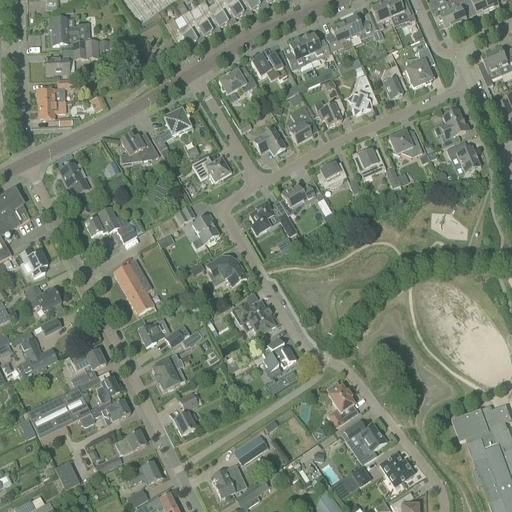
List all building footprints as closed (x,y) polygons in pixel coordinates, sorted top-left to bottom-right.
[(179,0),(114,0),(136,32),(157,16),(160,14),(164,11),(179,0)] [(212,0),(218,9),(224,20),(225,20),(231,16),(234,21),(243,16),(241,12),(233,0),(212,0)] [(259,8),(258,5),(257,5),(254,0),(233,0),(241,12),(247,8),(250,13),(259,8)] [(385,5),(383,6),(390,21),(397,18),(399,23),(407,19),(409,25),(415,22),(410,11),(407,5),(400,8),(397,0),(391,3),(390,1),(384,4),(385,5)] [(453,2),(446,5),(450,13),(456,27),(467,23),(464,16),(469,14),(464,0),(463,0),(456,0),(453,2)] [(463,0),(464,0),(469,14),(475,12),(478,18),(488,13),(482,0),(463,0)] [(501,0),(503,4),(503,3),(501,0),(482,0),(488,13),(499,8),(496,2),(500,0),(501,0)] [(228,25),(225,20),(224,20),(218,9),(210,13),(205,5),(197,9),(202,18),(209,29),(215,25),(219,30),(228,25)] [(373,20),(366,23),(372,36),(372,37),(372,36),(376,44),(383,41),(379,33),(383,31),(381,26),(384,25),(383,24),(390,21),(383,6),(382,7),(381,5),(375,8),(376,9),(370,12),(373,20)] [(445,32),(456,27),(450,13),(446,5),(431,12),(432,15),(437,28),(443,26),(445,32)] [(181,18),(186,15),(182,9),(177,12),(181,18)] [(212,34),(209,29),(202,18),(194,22),(189,14),(186,15),(181,18),(186,27),(193,38),(200,34),(203,40),(212,34)] [(159,19),(157,16),(136,32),(133,34),(136,39),(144,33),(143,31),(159,19)] [(349,21),(342,24),(350,42),(352,48),(361,45),(360,42),(372,37),(372,36),(366,23),(364,19),(366,23),(358,26),(355,20),(350,23),(349,21)] [(84,45),(86,45),(85,26),(77,27),(77,30),(66,30),(65,22),(48,23),(49,34),(53,33),(54,39),(52,39),(53,48),(61,48),(61,54),(73,54),(85,53),(84,45)] [(196,43),(193,38),(186,27),(178,32),(173,23),(165,28),(177,48),(184,43),(187,49),(196,43)] [(342,24),(335,27),(336,29),(330,31),(332,37),(324,40),(330,54),(343,49),(341,46),(350,42),(342,24)] [(413,36),(416,43),(421,41),(418,34),(413,36)] [(319,62),(324,63),(326,59),(329,57),(323,42),(316,44),(313,37),(308,39),(307,39),(300,42),(310,65),(316,63),(319,62)] [(288,48),(291,55),(285,58),(291,73),(295,72),(299,73),(301,69),(304,68),(310,65),(300,42),(293,45),(294,45),(288,48)] [(97,44),(86,45),(84,45),(85,53),(98,52),(109,52),(108,44),(97,44)] [(434,67),(427,50),(418,54),(417,54),(419,64),(404,71),(410,83),(409,83),(410,88),(412,88),(413,91),(431,83),(426,71),(434,67)] [(376,51),(371,55),(376,61),(381,57),(376,51)] [(73,61),(85,61),(98,61),(98,52),(85,53),(73,54),(73,61)] [(491,56),(501,78),(511,73),(511,74),(511,59),(506,61),(502,52),(491,56)] [(392,70),(396,68),(391,56),(386,57),(391,70),(392,70)] [(485,70),(479,72),(487,90),(493,87),(491,83),(501,78),(491,56),(481,61),(485,70)] [(273,57),(263,63),(261,58),(250,65),(260,81),(266,77),(270,84),(277,79),(279,82),(286,78),(279,65),(273,57)] [(46,78),(56,77),(68,77),(67,61),(45,62),(46,78)] [(343,65),(336,68),(338,72),(340,77),(347,74),(347,73),(345,69),(344,68),(343,65)] [(405,89),(396,68),(392,70),(391,70),(389,71),(392,77),(381,82),(386,94),(390,104),(402,98),(399,91),(405,89)] [(355,72),(358,79),(364,76),(361,69),(355,72)] [(218,84),(227,99),(235,94),(241,90),(244,96),(255,89),(254,86),(249,78),(243,81),(242,78),(240,79),(237,73),(218,84)] [(511,78),(511,74),(511,73),(501,78),(503,82),(511,78)] [(359,80),(357,86),(361,95),(346,101),(350,110),(354,119),(360,116),(362,113),(365,114),(372,111),(369,105),(374,103),(376,106),(377,106),(373,97),(365,78),(359,80)] [(37,106),(39,106),(55,105),(64,105),(64,91),(74,91),(74,82),(57,83),(57,92),(46,92),(36,92),(37,106)] [(326,93),(333,90),(330,83),(323,86),(326,93)] [(298,95),(307,91),(305,87),(302,86),(296,88),(298,95)] [(296,88),(283,95),(286,102),(298,95),(296,88)] [(501,106),(508,122),(511,120),(511,93),(505,96),(508,103),(501,106)] [(290,102),(288,102),(292,109),(301,104),(297,97),(296,98),(290,102)] [(99,98),(89,103),(96,116),(105,111),(99,98)] [(340,104),(339,101),(322,108),(324,111),(317,114),(321,124),(324,122),(328,130),(341,124),(337,116),(344,113),(340,104)] [(39,106),(40,124),(53,123),(53,116),(65,116),(65,110),(64,105),(55,105),(39,106)] [(263,112),(259,107),(252,111),(255,117),(263,112)] [(289,134),(291,138),(296,147),(312,138),(306,128),(312,124),(303,109),(290,117),(297,129),(289,134)] [(164,123),(165,124),(166,126),(165,126),(173,141),(187,134),(184,129),(190,126),(185,116),(183,117),(181,113),(167,119),(168,120),(166,120),(165,121),(164,122),(164,123)] [(439,129),(434,132),(437,139),(443,137),(443,139),(445,142),(446,144),(443,146),(441,147),(443,151),(454,146),(451,141),(456,139),(465,135),(462,128),(464,127),(457,113),(449,117),(448,115),(447,115),(443,116),(443,118),(443,119),(442,120),(445,127),(439,129)] [(246,126),(238,130),(238,131),(241,137),(250,132),(246,126)] [(273,131),(261,138),(252,143),(260,156),(269,151),(273,159),(285,151),(280,143),(273,131)] [(399,159),(400,156),(412,151),(416,158),(422,155),(416,141),(409,144),(405,134),(388,142),(393,152),(392,156),(399,159)] [(136,138),(131,139),(130,137),(119,143),(124,152),(125,157),(120,158),(121,167),(151,163),(158,159),(145,136),(138,140),(137,138),(136,138)] [(151,141),(156,150),(159,155),(166,151),(158,137),(151,141)] [(427,157),(434,153),(431,146),(424,149),(427,157)] [(462,146),(446,153),(450,162),(457,180),(464,177),(471,174),(480,170),(471,150),(464,152),(462,146)] [(195,149),(186,154),(190,161),(198,156),(195,149)] [(385,172),(380,161),(376,152),(372,154),(371,152),(367,154),(368,156),(365,157),(363,153),(351,158),(360,177),(361,177),(363,181),(385,172)] [(427,158),(429,164),(436,160),(434,155),(427,158)] [(428,164),(425,158),(419,160),(422,166),(428,164)] [(207,159),(192,168),(200,183),(209,177),(214,185),(231,176),(221,159),(211,165),(207,159)] [(113,164),(106,168),(111,178),(118,174),(113,164)] [(316,178),(321,187),(324,192),(327,190),(330,191),(333,191),(335,191),(338,189),(340,188),(341,186),(342,184),(342,182),(346,180),(344,174),(340,165),(330,170),(325,172),(316,178)] [(76,198),(85,193),(88,192),(83,182),(81,183),(73,167),(59,174),(67,191),(71,189),(76,198)] [(392,191),(399,188),(392,172),(385,175),(392,191)] [(121,176),(95,192),(103,203),(128,187),(121,176)] [(355,182),(348,186),(353,198),(360,194),(355,182)] [(285,216),(303,206),(304,208),(316,201),(312,196),(307,187),(300,192),(297,188),(289,193),(288,191),(280,196),(283,202),(279,205),(285,216)] [(23,208),(14,193),(0,201),(0,263),(11,258),(0,238),(19,228),(18,228),(29,221),(22,208),(23,208)] [(256,238),(265,233),(270,230),(265,223),(274,218),(266,204),(259,208),(260,210),(256,213),(257,214),(248,219),(253,227),(250,229),(256,238)] [(180,228),(194,220),(188,209),(174,217),(180,228)] [(98,216),(99,219),(85,226),(91,240),(102,235),(103,236),(107,234),(108,236),(116,232),(117,234),(117,235),(123,246),(135,239),(128,225),(120,229),(110,210),(98,216)] [(336,223),(331,215),(322,220),(327,228),(336,223)] [(287,220),(285,216),(277,220),(289,239),(290,239),(296,235),(287,220)] [(195,252),(200,249),(208,245),(209,246),(214,243),(213,241),(218,239),(211,226),(213,225),(209,217),(192,227),(199,240),(191,245),(195,252)] [(165,239),(156,244),(160,252),(169,247),(165,239)] [(278,255),(290,249),(285,241),(274,247),(278,255)] [(29,264),(34,275),(32,276),(35,281),(44,276),(42,271),(47,269),(40,255),(32,259),(30,253),(20,258),(25,267),(29,264)] [(7,274),(13,271),(8,262),(2,266),(2,264),(0,265),(0,278),(7,275),(7,274)] [(213,264),(206,269),(210,276),(209,277),(215,288),(223,283),(227,281),(232,289),(238,286),(246,281),(236,264),(232,267),(229,262),(216,269),(213,264)] [(151,292),(140,272),(135,263),(113,275),(137,318),(146,313),(154,308),(146,295),(151,292)] [(193,278),(203,272),(199,265),(189,271),(193,278)] [(37,291),(28,295),(24,297),(30,311),(38,307),(39,310),(41,309),(44,314),(60,306),(53,293),(41,299),(37,291)] [(193,291),(191,299),(197,301),(199,293),(193,291)] [(0,325),(8,322),(0,305),(0,304),(0,325)] [(270,333),(269,332),(274,328),(260,304),(252,309),(250,310),(246,304),(231,313),(240,327),(248,322),(252,330),(257,338),(263,335),(264,337),(270,333)] [(201,317),(197,310),(192,313),(196,320),(201,317)] [(42,329),(46,337),(61,329),(56,321),(42,329)] [(136,331),(138,334),(137,334),(145,350),(156,344),(155,343),(163,339),(171,351),(189,338),(182,329),(177,332),(169,337),(162,323),(148,330),(148,329),(145,330),(144,327),(136,331)] [(180,345),(184,351),(188,349),(190,351),(201,340),(196,333),(180,345)] [(25,364),(16,369),(22,381),(23,381),(25,383),(34,378),(46,372),(45,368),(57,361),(52,351),(40,358),(36,349),(36,348),(33,342),(29,334),(21,339),(25,346),(21,348),(24,354),(21,356),(25,364)] [(262,363),(265,367),(270,375),(278,370),(276,368),(280,366),(283,371),(295,363),(288,351),(283,354),(280,350),(283,349),(278,341),(270,346),(266,348),(268,350),(260,354),(265,362),(262,363)] [(76,375),(89,369),(91,374),(105,368),(97,353),(92,356),(89,350),(69,361),(76,375)] [(175,357),(171,358),(162,363),(163,365),(151,371),(162,394),(166,392),(169,393),(173,391),(174,388),(178,386),(172,374),(183,369),(179,362),(178,362),(175,357)] [(238,369),(235,363),(225,369),(229,375),(238,369)] [(297,382),(293,375),(275,386),(279,393),(297,382)] [(70,384),(74,391),(89,384),(85,376),(70,384)] [(79,421),(90,416),(88,413),(79,395),(100,385),(97,379),(89,384),(74,391),(75,392),(60,400),(73,425),(79,422),(79,421)] [(102,406),(88,413),(90,416),(96,413),(97,415),(111,409),(110,408),(109,404),(110,404),(108,401),(119,396),(112,382),(101,387),(102,389),(95,393),(97,397),(102,406)] [(327,398),(333,406),(337,412),(326,418),(335,431),(349,421),(344,413),(354,407),(341,388),(338,391),(336,388),(329,393),(331,395),(327,398)] [(16,397),(13,390),(8,393),(11,400),(16,397)] [(184,415),(198,408),(192,396),(178,403),(184,415)] [(28,416),(40,441),(73,425),(60,400),(28,416)] [(79,421),(79,422),(82,428),(86,429),(93,426),(94,423),(93,421),(101,417),(102,420),(111,423),(112,426),(129,417),(121,401),(113,405),(114,407),(111,409),(97,415),(96,413),(90,416),(79,421)] [(452,423),(451,423),(460,446),(465,444),(466,444),(467,447),(472,462),(473,462),(474,466),(473,466),(476,473),(472,475),(477,490),(481,488),(490,511),(511,511),(511,442),(508,432),(507,433),(505,427),(505,426),(509,424),(511,423),(509,419),(506,409),(506,408),(490,414),(489,414),(488,411),(488,410),(490,410),(490,409),(488,410),(452,423)] [(187,416),(173,423),(181,439),(195,432),(187,416)] [(28,423),(19,427),(22,434),(31,429),(28,423)] [(373,428),(365,433),(363,431),(365,431),(360,423),(351,429),(343,434),(348,442),(354,438),(360,446),(364,443),(371,455),(374,453),(378,451),(386,445),(380,435),(378,436),(373,428)] [(273,424),(264,430),(267,435),(277,429),(273,424)] [(319,432),(314,435),(318,440),(323,437),(319,432)] [(132,454),(136,452),(145,447),(138,434),(125,440),(126,441),(117,445),(120,452),(122,452),(125,457),(132,454)] [(348,442),(343,434),(341,436),(361,466),(376,457),(374,453),(371,455),(364,443),(360,446),(354,438),(348,442)] [(318,440),(314,435),(311,436),(317,445),(324,440),(323,437),(318,440)] [(234,455),(233,456),(241,467),(249,462),(250,463),(267,451),(263,445),(259,439),(234,456),(234,455)] [(323,457),(315,455),(314,462),(322,464),(323,457)] [(396,456),(388,462),(379,468),(394,490),(404,483),(407,484),(411,481),(411,478),(414,477),(407,468),(405,469),(396,456)] [(95,470),(98,477),(121,465),(117,458),(95,470)] [(148,488),(153,485),(162,481),(154,464),(139,471),(141,474),(127,481),(130,488),(144,481),(148,488)] [(79,486),(68,465),(54,471),(65,493),(79,486)] [(360,490),(370,483),(361,469),(351,477),(360,490)] [(46,472),(50,479),(55,477),(52,470),(46,472)] [(224,473),(212,479),(217,489),(215,490),(220,501),(230,497),(234,495),(239,493),(235,484),(229,471),(224,473)] [(240,510),(268,491),(263,483),(235,502),(240,510)] [(303,488),(306,494),(312,490),(309,485),(303,488)] [(340,511),(324,489),(307,502),(314,511),(340,511)] [(142,492),(126,502),(132,511),(148,502),(142,492)] [(158,499),(136,511),(154,511),(162,507),(164,511),(175,511),(177,511),(170,497),(161,501),(159,502),(158,499)] [(417,511),(417,507),(404,508),(400,501),(390,507),(392,511),(417,511)] [(34,511),(30,503),(14,511),(34,511)]
